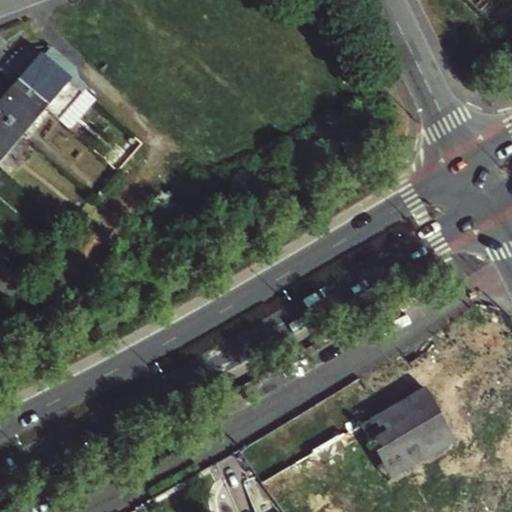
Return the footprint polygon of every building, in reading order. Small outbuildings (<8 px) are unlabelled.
[(18,87),(42,107),(53,116),(74,91),(63,82),(66,79),(42,59),(18,87)] [(18,87),(0,107),(0,119),(18,135),(42,107),(18,87)] [(0,119),(0,156),(18,135),(0,119)] [(111,148),(102,158),(118,172),(142,144),(135,138),(120,155),(111,148)] [(0,291),(8,298),(21,283),(0,265),(0,291)] [(427,387),(363,426),(397,482),(460,445),(427,387)]
